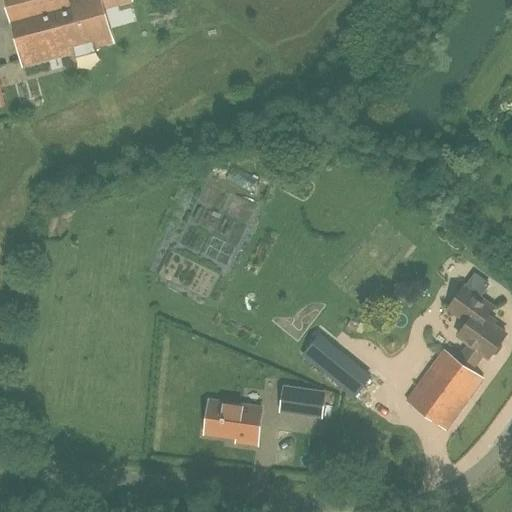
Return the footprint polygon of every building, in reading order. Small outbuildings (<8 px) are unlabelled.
[(6,0),(24,67),(113,43),(104,9),(133,1),(132,0),(6,0)] [(470,344),(458,360),(445,350),(407,401),(446,430),(484,379),(472,370),(484,354),(490,358),(492,355),(497,355),(502,347),(501,343),(507,335),(486,319),(494,308),(465,286),(449,308),(468,322),(459,335),(470,344)] [(325,333),(305,355),(357,400),(376,377),(325,333)] [(324,393),(285,388),(281,412),(321,417),(324,393)] [(238,436),(237,442),(257,445),(262,409),(210,402),(206,434),(225,437),(225,435),(238,436)]
